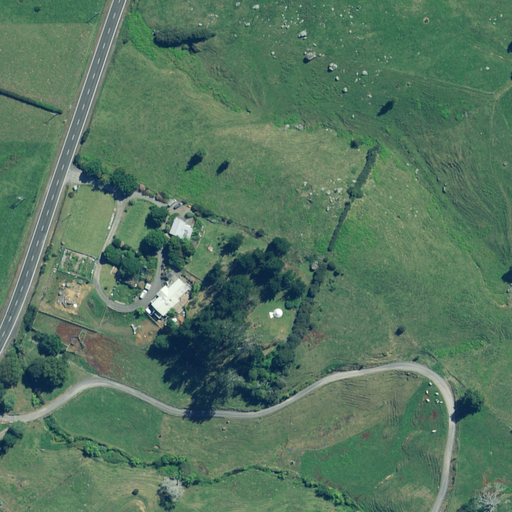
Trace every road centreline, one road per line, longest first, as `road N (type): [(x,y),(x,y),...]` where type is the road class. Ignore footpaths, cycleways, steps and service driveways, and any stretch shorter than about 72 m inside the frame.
road 1 (track): [(442,511),(456,396),(438,371),(402,362),(341,371),(266,409),(183,405),(72,364),(10,320)]
road 2 (primary): [(0,342),(120,0)]
